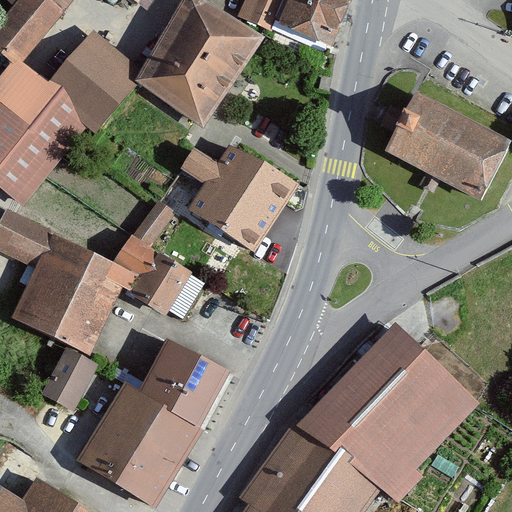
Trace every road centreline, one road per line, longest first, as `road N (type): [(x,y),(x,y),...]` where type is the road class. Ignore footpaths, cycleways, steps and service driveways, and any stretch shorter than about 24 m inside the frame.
road 1 (secondary): [(327,225),(373,0)]
road 2 (tertiary): [(259,400),(412,283)]
road 3 (secondary): [(259,400),(327,225)]
road 4 (secondary): [(198,511),(259,400)]
